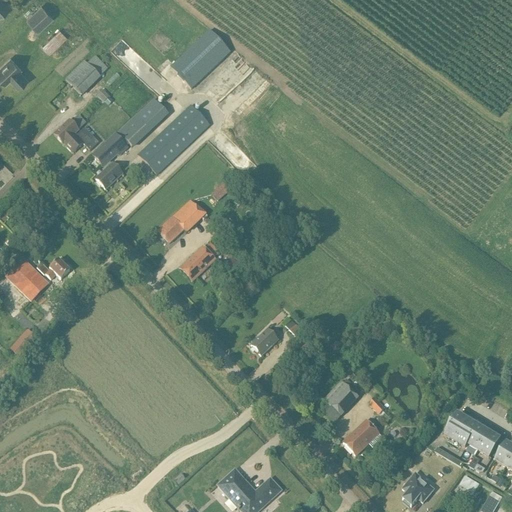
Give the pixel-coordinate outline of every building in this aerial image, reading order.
[(0,0),(0,19),(10,10),(0,0)] [(41,5),(26,20),(38,33),(54,18),(41,5)] [(42,47),(49,55),(67,38),(60,30),(42,47)] [(230,54),(209,32),(170,69),(191,91),(230,54)] [(108,70),(95,57),(87,65),(84,62),(65,81),(82,98),(100,80),(99,79),(108,70)] [(12,82),(18,89),(27,81),(19,72),(21,70),(11,59),(0,68),(0,78),(5,85),(11,79),(13,81),(12,82)] [(110,88),(119,78),(115,75),(106,84),(110,88)] [(97,96),(104,103),(109,97),(102,91),(97,96)] [(168,117),(153,101),(115,136),(115,135),(91,157),(103,170),(118,157),(119,158),(128,149),(127,148),(129,146),(133,150),(168,117)] [(210,128),(190,107),(137,157),(157,177),(210,128)] [(54,137),(63,146),(73,136),(78,131),(78,132),(86,124),(79,116),(71,124),(69,122),(54,137)] [(73,136),(63,146),(63,147),(64,146),(73,156),(84,145),(90,152),(99,145),(85,130),(76,137),(75,136),(79,132),(78,132),(78,131),(73,136)] [(147,139),(133,151),(137,155),(150,143),(147,139)] [(122,176),(112,165),(95,181),(105,191),(122,176)] [(232,191),(225,183),(220,188),(220,187),(211,195),(219,204),(232,191)] [(207,217),(190,203),(157,234),(169,246),(183,232),(186,236),(207,217)] [(257,225),(265,234),(270,229),(263,220),(257,225)] [(220,254),(211,245),(204,250),(203,249),(179,271),(192,284),(215,262),(213,260),(220,254)] [(6,279),(32,303),(48,285),(22,262),(6,279)] [(49,272),(45,276),(51,282),(56,277),(61,282),(69,273),(58,262),(48,271),(49,272)] [(296,327),(291,322),(285,328),(298,341),(304,334),(297,326),(296,327)] [(277,343),(268,332),(250,348),(260,358),(277,343)] [(299,350),(305,358),(310,354),(304,346),(299,350)] [(270,370),(284,355),(277,349),(263,364),(270,370)] [(361,396),(346,381),(343,384),(341,382),(323,402),(330,408),(324,414),(335,424),(340,418),(341,419),(358,400),(358,399),(361,396)] [(368,406),(378,417),(385,410),(374,399),(368,406)] [(458,415),(445,438),(466,450),(468,447),(489,460),(500,441),(458,415)] [(343,445),(355,458),(368,445),(372,449),(382,440),(378,436),(366,423),(343,445)] [(497,463),(511,472),(511,447),(508,445),(497,463)] [(427,449),(419,459),(448,481),(456,472),(427,449)] [(435,454),(445,460),(448,455),(438,449),(435,454)] [(445,460),(456,466),(459,462),(448,455),(445,460)] [(480,474),(484,473),(485,472),(471,464),(469,468),(474,472),(475,471),(480,474)] [(255,494),(235,472),(217,488),(239,511),(259,511),(281,493),(270,481),(255,494)] [(423,505),(434,492),(428,487),(427,488),(419,482),(420,480),(415,475),(401,491),(407,495),(402,501),(403,502),(402,503),(409,509),(410,508),(411,509),(418,501),(423,505)] [(185,481),(181,476),(173,483),(178,488),(185,481)] [(480,486),(465,477),(460,487),(474,495),(480,486)]
